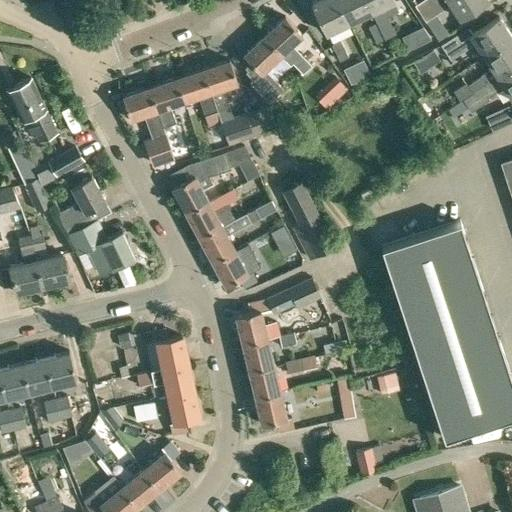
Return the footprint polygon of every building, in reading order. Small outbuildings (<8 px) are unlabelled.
[(327,34),(349,23),(337,0),(317,0),(311,3),(327,34)] [(337,0),(349,23),(371,12),(365,0),(337,0)] [(365,0),(371,12),(395,0),(394,0),(365,0)] [(421,0),(415,5),(421,13),(441,0),(421,0)] [(441,0),(421,13),(425,21),(451,4),(460,18),(487,0),(441,0)] [(265,34),(282,53),(303,34),(285,15),(265,34)] [(484,56),(511,38),(511,36),(499,16),(470,34),(470,35),(460,41),(456,34),(441,44),(450,59),(476,43),(484,56)] [(376,42),(384,38),(376,22),(368,26),(376,42)] [(265,68),(282,53),(265,34),(244,53),(251,61),(245,67),(247,69),(246,71),(252,78),(250,81),(269,102),(283,88),(265,68)] [(464,99),(511,67),(511,38),(484,56),(492,69),(483,75),(482,75),(467,85),(465,81),(453,90),(460,101),(463,99),(464,99)] [(340,60),(348,56),(341,39),(331,44),(340,60)] [(327,44),(319,50),(328,64),(337,58),(327,44)] [(420,71),(439,59),(433,49),(413,61),(420,71)] [(301,73),(310,65),(299,53),(290,62),(301,73)] [(232,115),(222,87),(237,82),(230,58),(203,68),(210,91),(211,91),(217,110),(221,122),(227,138),(226,139),(228,143),(263,132),(255,107),(232,115)] [(351,83),(357,80),(350,65),(343,68),(351,83)] [(511,67),(464,99),(470,110),(489,98),(487,95),(503,85),(511,98),(511,97),(511,67)] [(184,100),(210,91),(203,68),(176,76),(184,100)] [(176,76),(150,85),(157,108),(158,108),(163,126),(176,122),(170,104),(184,100),(176,76)] [(57,131),(46,108),(47,107),(32,77),(7,89),(22,120),(29,117),(40,140),(57,131)] [(336,77),(329,84),(340,95),(347,88),(336,77)] [(163,126),(158,108),(157,108),(150,85),(123,94),(130,118),(143,113),(150,135),(143,138),(152,165),(161,161),(174,157),(163,126)] [(209,126),(221,122),(217,110),(205,114),(209,126)] [(38,176),(39,176),(16,129),(0,136),(5,148),(8,146),(24,183),(38,176)] [(40,177),(42,183),(57,176),(85,160),(76,144),(48,160),(54,171),(40,177)] [(218,193),(208,174),(231,168),(230,165),(251,158),(244,144),(188,162),(169,172),(175,185),(172,187),(186,211),(218,193)] [(511,198),(511,157),(500,162),(511,198)] [(91,221),(86,210),(106,200),(92,174),(71,186),(80,202),(58,211),(68,234),(69,233),(91,221)] [(39,178),(38,176),(24,183),(36,210),(51,203),(41,183),(42,183),(40,177),(39,178)] [(308,258),(316,254),(335,245),(302,181),(284,190),(300,221),(292,225),(308,258)] [(219,194),(218,193),(186,211),(199,235),(221,223),(221,224),(233,218),(225,203),(238,197),(232,187),(219,194)] [(364,199),(373,195),(370,190),(361,194),(364,199)] [(276,206),(272,199),(270,201),(270,200),(256,208),(260,215),(274,208),(273,207),(276,206)] [(212,259),(234,247),(227,234),(251,221),(246,211),(233,218),(221,224),(221,223),(199,235),(212,259)] [(113,264),(114,266),(136,255),(122,229),(106,237),(96,218),(103,215),(91,221),(69,233),(79,253),(89,248),(100,270),(113,264)] [(511,411),(511,378),(458,216),(379,242),(443,434),(511,411)] [(30,234),(41,285),(67,279),(60,251),(47,255),(42,231),(39,232),(38,224),(29,226),(31,234),(30,234)] [(13,291),(41,285),(30,234),(19,236),(24,260),(7,264),(13,291)] [(234,247),(212,259),(226,284),(238,276),(244,286),(256,279),(251,269),(247,271),(234,247)] [(320,295),(312,276),(300,282),(289,287),(289,286),(266,297),(274,313),(296,303),(298,306),(320,295)] [(265,323),(261,309),(266,308),(263,298),(248,301),(251,311),(236,314),(243,342),(268,335),(279,332),(277,320),(265,323)] [(151,370),(188,362),(182,335),(168,338),(165,328),(150,331),(152,341),(145,342),(151,370)] [(120,347),(132,344),(129,331),(105,337),(108,349),(120,346),(120,347)] [(281,346),(297,342),(294,331),(279,334),(281,346)] [(249,369),(275,362),(268,335),(243,342),(249,369)] [(52,386),(76,380),(69,350),(45,356),(52,386)] [(317,366),(314,355),(301,358),(301,357),(285,361),(288,372),(317,366)] [(29,392),(52,386),(45,356),(21,362),(29,392)] [(0,375),(5,397),(29,392),(21,362),(0,367),(0,375)] [(169,395),(194,389),(188,362),(151,370),(136,373),(139,385),(153,382),(154,384),(166,382),(169,395)] [(256,396),(281,389),(275,362),(249,369),(256,396)] [(385,374),(389,395),(409,390),(404,370),(385,374)] [(350,396),(347,379),(347,378),(337,380),(340,398),(350,396)] [(194,389),(169,395),(174,421),(169,422),(171,433),(187,429),(185,420),(200,417),(194,389)] [(281,389),(256,396),(263,423),(278,419),(280,429),(295,425),(293,415),(288,416),(281,389)] [(55,397),(60,418),(61,418),(72,415),(67,394),(55,397)] [(49,421),(60,418),(55,397),(43,400),(49,421)] [(9,408),(14,429),(26,426),(20,405),(9,408)] [(124,422),(113,407),(101,409),(117,431),(124,422)] [(0,423),(2,432),(14,429),(9,408),(0,410),(0,423)] [(49,432),(40,434),(44,447),(52,445),(49,432)] [(100,455),(109,448),(96,432),(87,439),(100,455)] [(91,447),(85,439),(62,445),(70,465),(91,447)] [(158,487),(180,469),(171,458),(178,452),(168,440),(160,446),(163,450),(142,468),(158,487)] [(361,474),(377,470),(371,446),(355,450),(361,474)] [(137,505),(158,487),(142,468),(121,486),(137,505)] [(468,511),(460,485),(415,498),(419,511),(468,511)] [(106,511),(128,511),(137,505),(121,486),(103,501),(95,489),(83,498),(88,506),(93,511),(105,511),(106,511)] [(51,511),(63,506),(58,495),(46,500),(51,511)] [(37,511),(50,511),(51,511),(46,500),(34,505),(37,511)]
